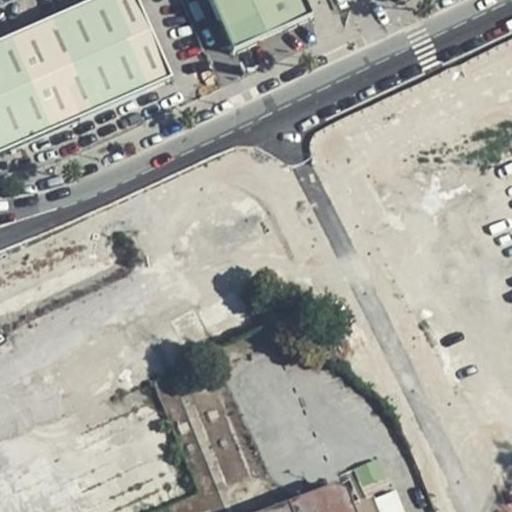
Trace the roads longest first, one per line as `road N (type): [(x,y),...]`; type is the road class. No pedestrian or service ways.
road 1 (secondary): [(56,209),(509,0)]
road 2 (unknown): [(438,511),(412,458),(390,437),(270,395)]
road 3 (unknown): [(232,127),(178,0)]
